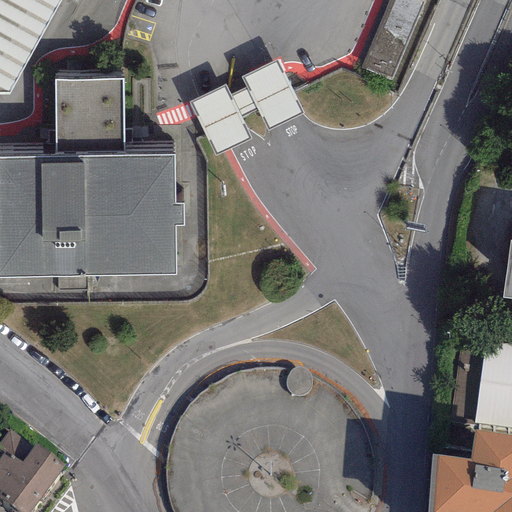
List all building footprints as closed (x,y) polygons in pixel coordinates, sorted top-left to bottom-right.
[(0,0),(0,91),(8,91),(59,0),(0,0)] [(276,64),(245,80),(249,87),(260,109),(270,130),(301,114),(276,64)] [(0,264),(177,262),(177,214),(186,214),(185,189),(176,189),(176,142),(125,143),(124,69),(56,70),(57,144),(0,144),(0,264)] [(260,109),(249,87),(226,98),(237,120),(260,109)] [(221,89),(191,104),(216,154),(247,139),(237,120),(226,98),(221,89)] [(60,269),(60,289),(87,289),(87,268),(60,269)] [(511,361),(463,355),(452,433),(511,441),(511,361)] [(4,457),(0,462),(0,506),(7,511),(41,511),(66,482),(38,461),(27,475),(4,457)] [(511,511),(511,476),(479,473),(476,502),(444,498),(442,511),(511,511)]
